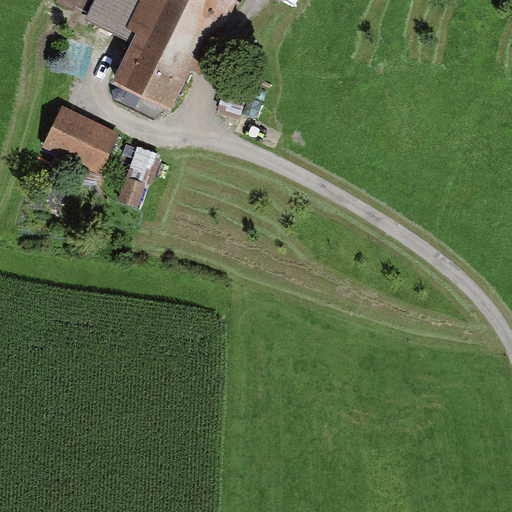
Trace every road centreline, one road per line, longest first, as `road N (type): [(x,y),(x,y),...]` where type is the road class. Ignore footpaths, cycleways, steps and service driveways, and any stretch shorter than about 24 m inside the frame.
road 1 (track): [(87,31),(101,101),(131,126),(223,140)]
road 2 (track): [(260,0),(208,98),(207,121),(223,140)]
